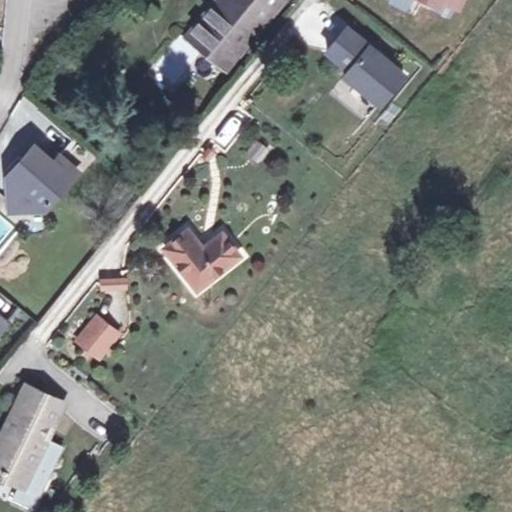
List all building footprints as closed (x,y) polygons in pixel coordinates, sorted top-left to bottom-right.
[(218,64),(274,0),(207,0),(181,31),(218,64)] [(416,0),(435,9),(439,3),(459,14),(465,0),(416,0)] [(316,54),(379,107),(407,74),(344,21),(316,54)] [(228,116),(216,142),(229,148),(241,122),(228,116)] [(59,150),(51,157),(33,138),(0,170),(0,193),(29,224),(82,173),(59,150)] [(190,229),(168,246),(200,288),(243,255),(225,233),(205,247),(190,229)] [(126,277),(101,280),(102,294),(127,291),(126,277)] [(121,332),(100,315),(81,338),(102,355),(121,332)] [(0,337),(10,326),(0,317),(0,337)] [(30,389),(16,416),(29,423),(43,396),(30,389)] [(65,407),(43,396),(29,423),(16,416),(0,448),(0,469),(27,483),(34,470),(52,479),(59,465),(41,456),(47,443),(65,407)] [(47,443),(41,456),(59,465),(65,452),(47,443)] [(27,483),(21,497),(39,505),(52,479),(34,470),(27,483)]
